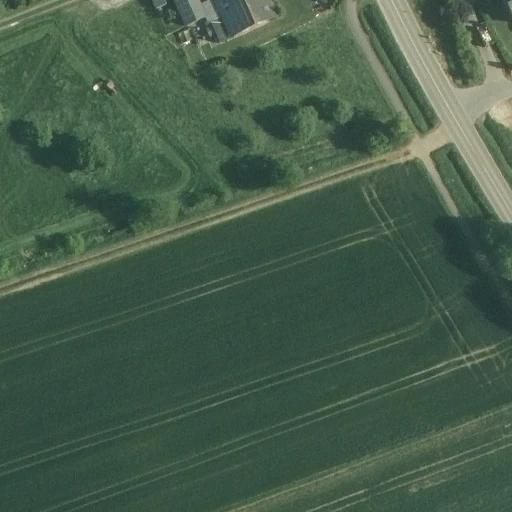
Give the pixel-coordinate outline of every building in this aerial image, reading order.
[(164,0),(152,0),(156,9),(166,6),(164,0)] [(204,20),(199,8),(195,0),(173,0),(186,28),(204,20)] [(212,0),(213,1),(222,20),(231,40),(276,20),(266,0),(212,0)] [(511,0),(499,0),(511,21),(511,0)] [(207,26),(210,25),(222,20),(213,1),(199,8),(204,20),(207,26)] [(219,45),(231,40),(222,20),(210,25),(219,45)]
